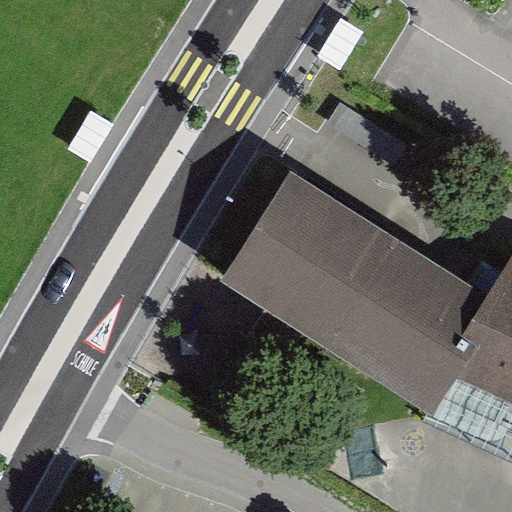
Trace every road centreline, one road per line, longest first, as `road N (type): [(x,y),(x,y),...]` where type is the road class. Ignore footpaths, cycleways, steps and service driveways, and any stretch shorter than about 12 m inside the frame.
road 1 (tertiary): [(273,0),(42,380)]
road 2 (residential): [(42,380),(179,455),(257,477),(323,511)]
